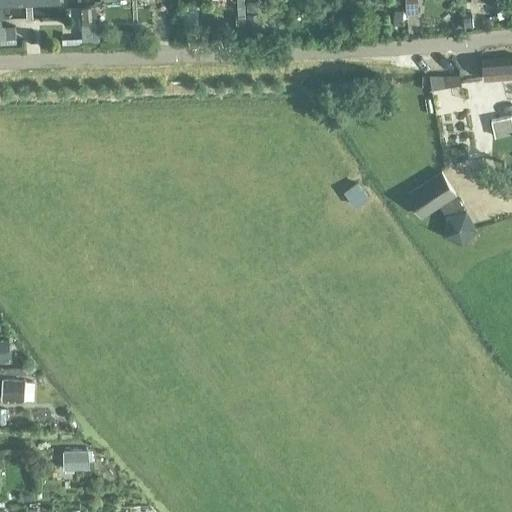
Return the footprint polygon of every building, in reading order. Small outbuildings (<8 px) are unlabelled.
[(60,0),(0,0),(0,8),(61,5),(60,0)] [(417,0),(406,0),(407,11),(418,10),(417,0)] [(406,10),(395,10),(394,24),(406,24),(406,10)] [(247,15),(247,32),(257,32),(257,15),(247,15)] [(458,16),(459,27),(474,26),(473,15),(458,16)] [(98,24),(80,24),(81,42),(99,42),(98,24)] [(511,58),(482,62),(483,78),(483,79),(511,76),(511,58)] [(458,73),(428,74),(432,89),(459,84),(458,73)] [(511,114),(492,119),(496,135),(511,131),(511,114)] [(442,170),(437,173),(408,191),(422,214),(439,203),(456,192),(442,170)] [(475,226),(456,192),(439,203),(446,212),(443,235),(462,242),(475,226)] [(8,341),(0,341),(0,359),(10,359),(8,341)] [(23,381),(5,380),(4,399),(22,400),(23,381)] [(83,450),(63,451),(64,466),(83,466),(83,450)]
